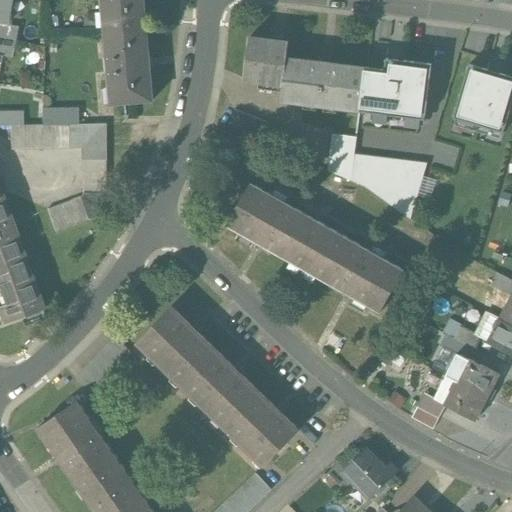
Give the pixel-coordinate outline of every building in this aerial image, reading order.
[(0,0),(0,22),(10,24),(13,0),(0,0)] [(110,29),(146,26),(143,0),(102,0),(104,12),(108,12),(110,29)] [(0,55),(2,56),(11,58),(17,26),(10,24),(0,22),(0,55)] [(116,105),(152,101),(146,26),(110,29),(111,46),(106,46),(110,88),(114,87),(116,105)] [(289,43),(249,38),(245,82),(284,87),(287,58),(289,43)] [(366,68),(287,58),(284,87),(282,102),(360,113),(366,68)] [(385,71),(366,68),(360,113),(424,121),(431,66),(387,60),(385,71)] [(511,103),(511,78),(469,66),(453,120),(503,134),(511,103)] [(43,110),(43,126),(79,125),(79,109),(43,110)] [(235,110),(227,130),(280,153),(288,132),(235,110)] [(19,113),(0,113),(0,126),(10,126),(10,151),(82,150),(83,196),(46,209),(55,235),(109,213),(107,125),(79,125),(43,126),(20,126),(19,113)] [(356,138),(332,136),(328,172),(351,182),(354,156),(356,138)] [(354,156),(351,182),(365,188),(411,221),(427,166),(354,156)] [(227,227),(304,271),(328,229),(252,186),(227,227)] [(0,197),(0,239),(13,235),(0,197)] [(304,271),(381,314),(405,271),(328,229),(304,271)] [(13,235),(0,239),(0,316),(3,324),(42,310),(13,235)] [(511,282),(496,274),(489,287),(511,298),(511,297),(511,282)] [(511,297),(511,298),(501,320),(511,325),(511,297)] [(140,345),(182,385),(216,349),(175,309),(140,345)] [(511,325),(501,320),(489,344),(511,355),(511,325)] [(455,340),(476,350),(482,339),(462,328),(455,340)] [(75,379),(91,395),(131,354),(114,338),(75,379)] [(449,351),(469,361),(470,362),(476,350),(455,340),(449,351)] [(182,385),(223,426),(258,390),(216,349),(182,385)] [(486,399),(498,376),(470,362),(469,361),(457,384),(486,399)] [(475,422),(486,399),(457,384),(446,378),(435,400),(446,405),(445,407),(446,407),(475,422)] [(223,426),(265,466),(299,430),(258,390),(223,426)] [(425,394),(417,409),(418,409),(413,419),(434,430),(446,407),(445,407),(446,405),(435,400),(425,394)] [(38,429),(87,502),(127,474),(77,402),(38,429)] [(366,450),(343,472),(353,482),(370,500),(399,474),(390,465),(385,470),(366,450)] [(339,465),(327,475),(343,491),(353,482),(343,472),(339,465)] [(87,502),(94,511),(152,511),(127,474),(87,502)] [(256,475),(215,511),(246,511),(270,490),(256,475)] [(430,511),(413,497),(399,511),(430,511)]
